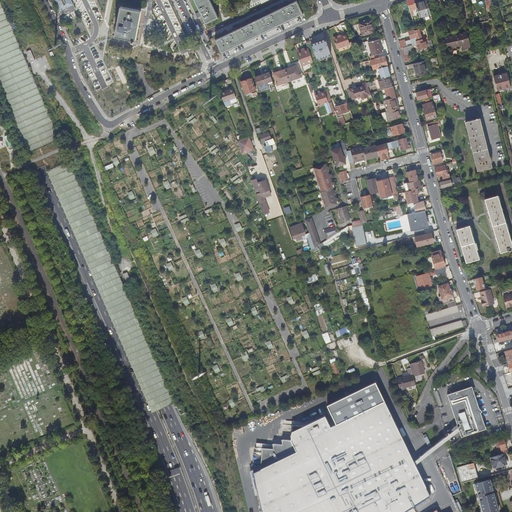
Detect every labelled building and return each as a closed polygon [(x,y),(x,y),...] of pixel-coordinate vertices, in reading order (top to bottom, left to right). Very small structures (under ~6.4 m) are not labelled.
[(54,0),(60,11),(73,5),(70,0),(54,0)] [(192,0),(198,12),(195,13),(196,15),(197,17),(200,16),(205,25),(207,23),(218,18),(209,0),(192,0)] [(290,5),(288,2),(287,0),(285,4),(286,7),(269,14),(268,12),(266,10),(264,14),(265,17),(248,25),(247,22),(245,20),(243,24),(244,27),(227,35),(226,32),(224,30),(222,34),(223,37),(215,41),(221,54),(302,15),(296,2),(290,5)] [(410,10),(417,8),(416,4),(414,0),(409,0),(407,1),(410,10)] [(427,1),(416,4),(417,8),(421,22),(430,20),(429,15),(431,14),(427,1)] [(114,35),(114,37),(135,41),(140,12),(120,8),(118,17),(114,35)] [(373,20),(360,24),(363,35),(376,32),(373,20)] [(401,48),(423,42),(419,30),(415,31),(417,38),(415,38),(416,39),(399,43),(401,48)] [(470,47),(466,33),(443,38),(445,46),(450,45),(451,48),(462,45),(463,49),(470,47)] [(317,60),(332,56),(325,34),(311,38),(317,60)] [(347,36),(334,40),(337,50),(351,46),(347,36)] [(379,41),(369,43),(372,57),(383,54),(379,41)] [(427,41),(423,42),(401,48),(404,62),(410,61),(409,55),(406,56),(405,54),(415,51),(414,50),(418,49),(419,52),(428,49),(427,47),(429,46),(427,41)] [(308,50),(305,51),(297,54),(302,67),(310,64),(313,63),(308,50)] [(379,70),(387,67),(385,57),(372,61),(374,71),(379,70)] [(423,60),(413,63),(417,75),(427,73),(423,60)] [(286,70),(290,82),(302,78),(298,66),(286,70)] [(390,77),(387,67),(379,70),(381,79),(389,77),(390,77)] [(278,86),(290,82),(286,70),(274,74),(278,86)] [(497,90),(511,88),(508,72),(494,75),(497,90)] [(259,87),(273,82),(270,73),(256,78),(259,87)] [(385,89),(392,87),(389,77),(381,79),(376,81),(379,91),(384,90),(385,89)] [(124,80),(117,83),(122,95),(129,92),(124,80)] [(252,80),(241,83),(245,95),(256,91),(252,80)] [(370,94),(368,88),(367,85),(362,86),(363,88),(357,90),(354,91),(354,90),(350,91),(353,100),(362,97),(363,100),(368,99),(368,97),(371,96),(370,94)] [(392,87),(385,89),(386,90),(382,91),(385,101),(396,98),(393,87),(392,87)] [(227,92),(221,94),(224,104),(226,109),(232,107),(231,105),(238,103),(233,90),(229,91),(230,92),(227,93),(227,92)] [(419,100),(427,98),(425,90),(417,92),(419,100)] [(324,92),(321,93),(315,95),(319,107),(326,104),(329,114),(335,112),(332,102),(328,103),(324,92)] [(385,101),(388,112),(397,109),(399,109),(396,98),(385,101)] [(337,113),(349,110),(346,102),(335,105),(337,113)] [(432,103),(423,105),(427,120),(436,117),(432,103)] [(389,122),(400,119),(397,109),(387,112),(386,112),(389,122)] [(468,133),(478,171),(492,168),(480,119),(466,122),(468,133)] [(439,120),(427,123),(432,140),(441,137),(438,126),(440,125),(439,120)] [(402,124),(392,128),(394,136),(405,133),(402,124)] [(270,134),(260,137),(263,143),(272,140),(270,134)] [(255,152),(253,147),(251,148),(249,144),(251,143),(250,138),(238,143),(243,156),(255,152)] [(411,149),(409,142),(407,143),(406,138),(399,141),(402,152),(411,149)] [(386,145),(376,147),(377,151),(379,158),(380,157),(381,163),(386,162),(385,160),(389,158),(387,150),(386,145)] [(366,160),(379,158),(377,151),(376,147),(364,150),(366,160)] [(333,158),(336,167),(345,165),(344,160),(345,160),(344,156),(348,155),(347,152),(346,149),(340,151),(339,148),(331,151),(333,158)] [(350,164),(366,160),(364,150),(363,148),(347,152),(348,155),(350,164)] [(440,152),(431,155),(434,164),(443,162),(440,152)] [(444,181),(450,179),(448,170),(446,171),(445,167),(448,166),(448,164),(444,165),(435,167),(438,177),(442,175),(444,181)] [(314,169),(321,188),(333,185),(335,185),(335,183),(333,183),(333,182),(331,182),(330,180),(332,179),(332,178),(332,177),(332,175),(331,175),(329,175),(327,171),(329,170),(330,169),(329,168),(327,166),(326,167),(325,165),(314,169)] [(341,183),(349,181),(348,177),(348,176),(348,175),(347,175),(346,172),(338,174),(341,183)] [(450,180),(450,179),(444,181),(444,182),(440,183),(442,188),(451,185),(451,184),(454,183),(455,187),(458,187),(462,185),(460,177),(450,180)] [(252,182),(263,213),(266,212),(263,204),(264,204),(262,200),(263,198),(271,195),(265,181),(259,183),(258,181),(255,180),(252,182)] [(371,195),(379,193),(377,184),(376,185),(375,180),(368,182),(371,195)] [(393,196),(391,188),(388,180),(377,183),(377,184),(379,193),(381,199),(393,196)] [(419,181),(409,183),(407,184),(409,190),(410,192),(415,190),(417,190),(424,188),(423,186),(421,186),(419,181)] [(333,189),(333,185),(321,188),(322,192),(321,192),(326,208),(337,204),(336,202),(338,202),(339,200),(338,199),(337,199),(335,200),(334,196),(336,195),(335,194),(336,193),(336,192),(335,191),(333,192),(332,189),(333,189)] [(418,202),(417,198),(415,190),(410,192),(405,193),(408,205),(418,202)] [(511,250),(511,249),(511,244),(511,239),(507,228),(498,195),(484,199),(500,253),(508,250),(509,251),(510,251),(510,250),(511,250)] [(364,209),(373,207),(370,196),(361,198),(364,209)] [(416,213),(425,211),(423,203),(419,204),(419,206),(414,207),(416,213)] [(338,210),(342,224),(349,222),(346,208),(338,210)] [(367,223),(364,211),(359,213),(361,221),(356,222),(356,225),(362,224),(367,223)] [(427,211),(425,211),(416,213),(411,214),(412,219),(411,219),(412,222),(413,222),(414,228),(419,227),(420,233),(432,230),(427,211)] [(314,249),(323,243),(311,219),(305,221),(309,233),(314,249)] [(311,250),(314,249),(309,233),(306,235),(302,224),(289,228),(293,239),(300,237),(302,240),(307,238),(311,250)] [(466,263),(479,259),(470,226),(457,230),(466,262),(466,263)] [(327,231),(329,239),(341,232),(339,227),(327,231)] [(421,236),(415,237),(417,247),(423,246),(433,243),(431,234),(421,236)] [(440,256),(432,259),(433,262),(435,269),(445,266),(443,261),(442,257),(441,257),(440,256)] [(428,274),(416,277),(419,289),(432,286),(430,282),(433,281),(432,277),(429,278),(428,274)] [(477,290),(485,288),(482,277),(473,280),(474,285),(475,285),(477,290)] [(449,309),(456,307),(453,297),(452,291),(450,292),(448,285),(438,287),(441,297),(438,298),(441,305),(447,303),(449,309)] [(480,291),(483,306),(495,304),(492,288),(480,291)] [(510,306),(511,305),(511,294),(503,297),(506,309),(511,307),(510,306)] [(460,313),(459,312),(458,306),(456,307),(449,309),(425,316),(427,322),(460,313)] [(464,328),(462,322),(462,321),(430,331),(432,338),(464,328)] [(497,336),(499,342),(511,338),(511,330),(498,335),(497,336)] [(326,343),(332,341),(328,331),(323,333),(326,343)] [(413,376),(424,373),(420,361),(410,365),(413,376)] [(416,384),(413,376),(398,381),(401,390),(405,389),(404,388),(416,384)] [(404,511),(405,511),(430,495),(376,382),(327,405),(337,424),(331,427),(325,416),(304,426),(296,425),(296,430),(294,430),(294,435),(292,435),(292,440),(283,439),(283,444),(274,444),(274,449),(267,448),(266,460),(262,460),(262,467),(254,472),(263,511),(404,511)] [(457,426),(459,430),(461,437),(487,429),(473,386),(447,395),(457,426)] [(503,454),(508,453),(506,445),(508,445),(507,442),(505,442),(504,439),(499,440),(502,450),(498,451),(500,455),(503,454)] [(506,465),(503,454),(500,455),(490,458),(493,469),(506,465)] [(472,481),(479,479),(474,463),(456,468),(461,484),(472,481)] [(452,480),(453,482),(449,483),(451,494),(460,493),(458,480),(452,480)] [(479,496),(490,493),(489,491),(493,490),(490,480),(475,484),(479,496)] [(490,494),(490,493),(479,496),(482,511),(498,511),(494,493),(490,494)]
